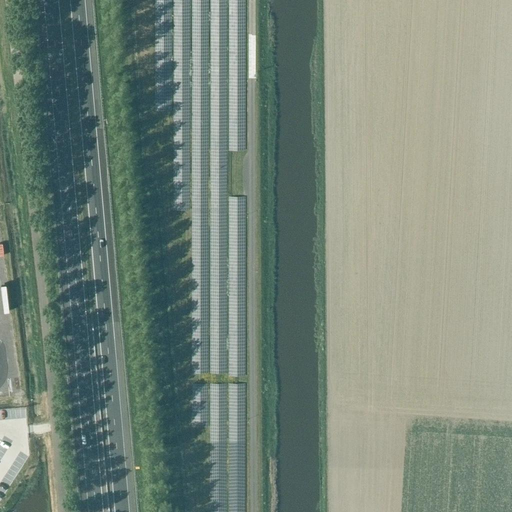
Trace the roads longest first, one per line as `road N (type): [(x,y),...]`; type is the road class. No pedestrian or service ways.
road 1 (unclassified): [(62,511),(9,0)]
road 2 (motorway): [(122,511),(77,0)]
road 3 (motorway): [(51,0),(95,511)]
